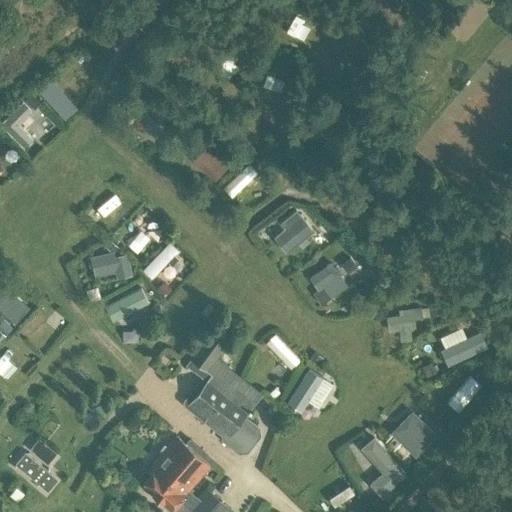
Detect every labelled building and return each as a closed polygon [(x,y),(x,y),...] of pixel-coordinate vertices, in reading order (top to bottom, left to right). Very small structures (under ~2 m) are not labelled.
[(43,86),(40,90),(65,118),(77,107),(52,79),(43,86)] [(32,93),(25,100),(33,108),(40,101),(32,93)] [(157,112),(141,98),(131,110),(147,124),(144,128),(155,139),(173,120),(160,109),(157,112)] [(23,100),(0,122),(0,124),(24,148),(34,137),(19,123),(33,110),(23,100)] [(228,165),(207,145),(192,161),(214,180),(228,165)] [(271,189),(248,170),(239,180),(264,199),(271,189)] [(240,202),(235,207),(241,214),(246,209),(240,202)] [(280,223),(284,228),(274,237),(286,253),(313,230),(295,210),(280,223)] [(170,238),(141,268),(153,279),(182,249),(170,238)] [(110,239),(106,245),(115,253),(120,247),(110,239)] [(112,251),(90,256),(95,276),(114,271),(116,278),(131,275),(126,253),(114,257),(112,251)] [(349,255),(340,262),(347,271),(356,265),(349,255)] [(323,286),(313,292),(321,304),(347,285),(331,261),(314,273),(323,286)] [(164,280),(156,287),(165,296),(172,288),(164,280)] [(142,286),(103,304),(111,320),(149,301),(142,286)] [(28,307),(7,289),(0,296),(0,310),(15,323),(28,307)] [(158,304),(149,308),(152,316),(161,311),(158,304)] [(434,306),(429,306),(429,308),(430,316),(441,314),(440,312),(434,306)] [(413,319),(422,318),(421,307),(402,309),(402,315),(387,316),(388,332),(398,330),(400,342),(411,340),(409,328),(414,328),(413,319)] [(5,320),(0,324),(0,327),(7,333),(13,327),(5,320)] [(258,425),(244,414),(260,393),(214,358),(225,345),(209,333),(186,364),(202,376),(184,400),(184,405),(223,435),(223,441),(237,451),(247,451),(259,434),(258,425)] [(315,351),(309,358),(317,364),(322,356),(315,351)] [(0,354),(0,353),(0,379),(13,391),(26,376),(0,354)] [(431,363),(421,368),(426,377),(436,372),(431,363)] [(470,374),(446,399),(458,410),(481,385),(470,374)] [(276,387),(271,391),(276,396),(281,391),(276,387)] [(103,399),(95,407),(103,415),(111,408),(103,399)] [(271,405),(267,411),(273,415),(277,409),(271,405)] [(437,434),(412,409),(390,431),(415,456),(437,434)] [(444,409),(438,417),(446,424),(453,416),(444,409)] [(440,424),(435,429),(441,434),(446,429),(440,424)] [(194,501),(185,493),(211,464),(177,435),(151,465),(156,469),(142,485),(171,510),(176,503),(186,511),(225,511),(229,507),(206,487),(194,501)] [(374,435),(360,447),(382,471),(369,482),(381,496),(407,473),(374,435)] [(29,448),(48,463),(57,452),(39,437),(29,448)] [(15,463),(48,490),(58,478),(25,451),(15,463)] [(112,486),(117,491),(125,489),(126,482),(120,477),(113,479),(112,486)] [(18,501),(24,493),(16,487),(10,495),(18,501)] [(379,496),(369,502),(374,510),(384,504),(379,496)]
